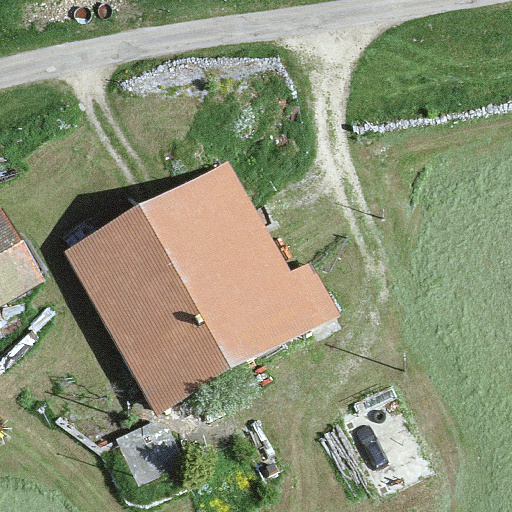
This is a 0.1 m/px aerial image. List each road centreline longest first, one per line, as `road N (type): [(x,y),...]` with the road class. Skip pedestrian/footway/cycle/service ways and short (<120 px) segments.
road 1 (unclassified): [(0,72),(114,43),(431,0)]
road 2 (track): [(323,386),(367,307),(336,136),(336,16)]
